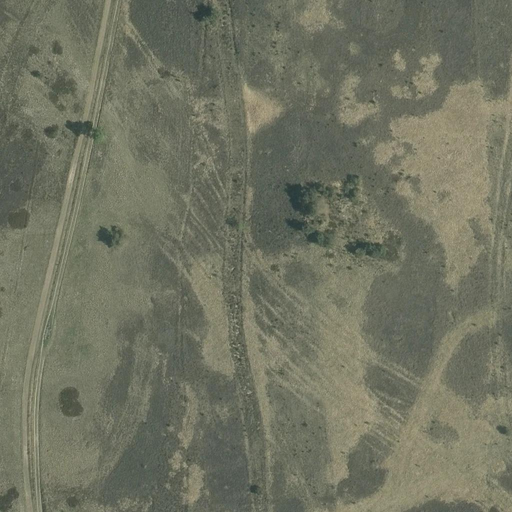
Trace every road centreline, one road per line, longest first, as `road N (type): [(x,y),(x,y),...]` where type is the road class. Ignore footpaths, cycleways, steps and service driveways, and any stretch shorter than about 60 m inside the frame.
road 1 (unknown): [(108,0),(31,358),(24,429),(30,511)]
road 2 (track): [(119,0),(37,391),(40,511)]
